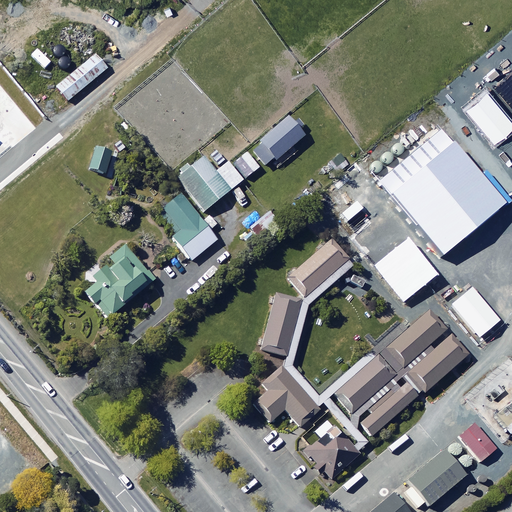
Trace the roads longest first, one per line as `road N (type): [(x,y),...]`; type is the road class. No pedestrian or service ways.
road 1 (secondary): [(132,511),(0,350)]
road 2 (unknown): [(48,131),(153,41),(188,0)]
